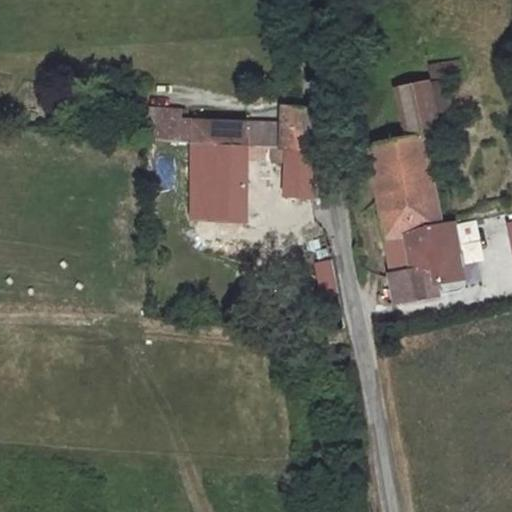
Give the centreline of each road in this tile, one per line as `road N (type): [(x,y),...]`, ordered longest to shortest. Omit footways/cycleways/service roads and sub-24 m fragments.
road 1 (unclassified): [(309,0),(330,196),(394,511)]
road 2 (track): [(362,334),(217,334),(70,317),(0,318)]
road 3 (unknown): [(140,57),(265,65),(281,92),(281,144),(332,202)]
